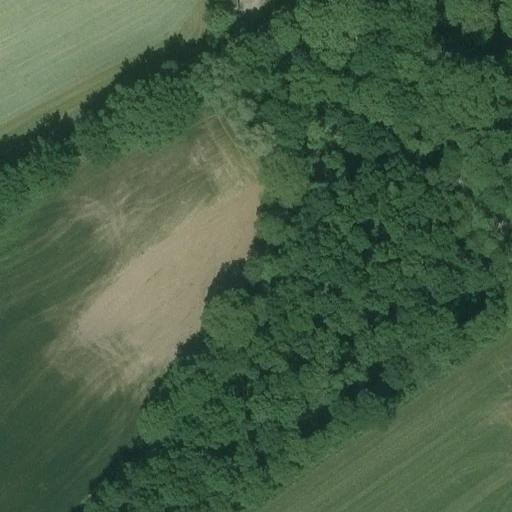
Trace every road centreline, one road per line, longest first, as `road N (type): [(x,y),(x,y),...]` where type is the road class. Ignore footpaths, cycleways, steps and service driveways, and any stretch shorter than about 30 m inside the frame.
road 1 (unclassified): [(0,186),(347,0)]
road 2 (tertiary): [(511,250),(413,92),(377,0)]
